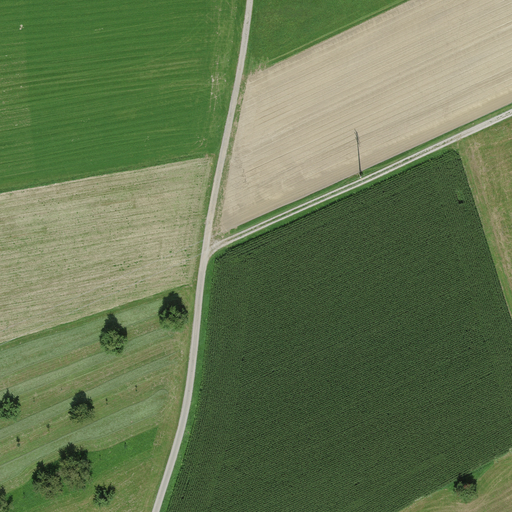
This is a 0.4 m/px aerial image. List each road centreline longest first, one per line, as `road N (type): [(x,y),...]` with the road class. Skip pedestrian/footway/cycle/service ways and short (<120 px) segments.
road 1 (track): [(249,0),(184,418),(157,511)]
road 2 (track): [(511,113),(206,250)]
road 3 (track): [(0,198),(223,160)]
